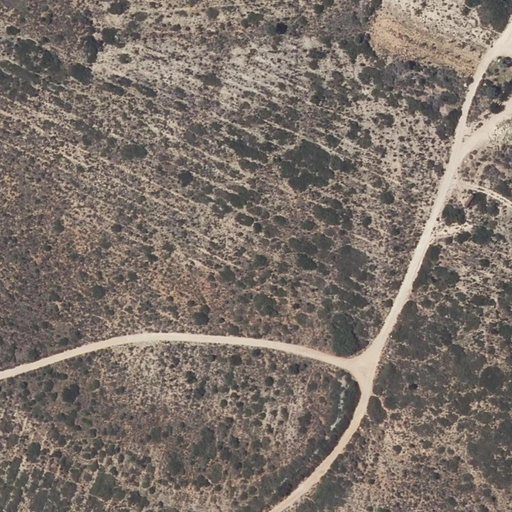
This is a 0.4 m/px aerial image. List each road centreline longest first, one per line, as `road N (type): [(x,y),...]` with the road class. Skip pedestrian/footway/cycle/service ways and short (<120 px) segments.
road 1 (track): [(266,511),(316,478),(355,429),(367,385),(347,363),(287,345),(168,335),(118,339),(0,370)]
road 2 (track): [(511,31),(483,67),(364,378)]
